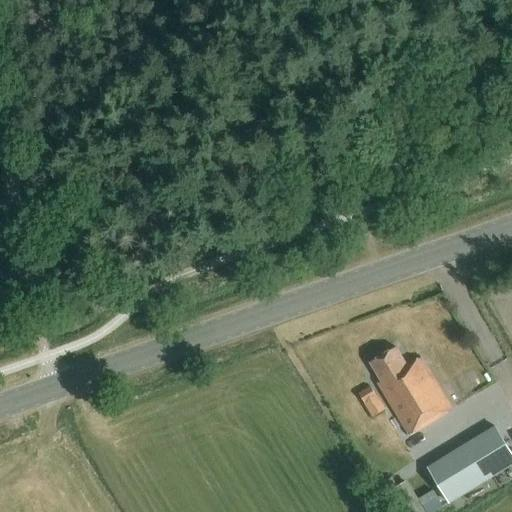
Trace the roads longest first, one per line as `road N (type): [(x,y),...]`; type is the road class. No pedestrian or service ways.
road 1 (tertiary): [(0,409),(511,227)]
road 2 (track): [(45,357),(0,60)]
